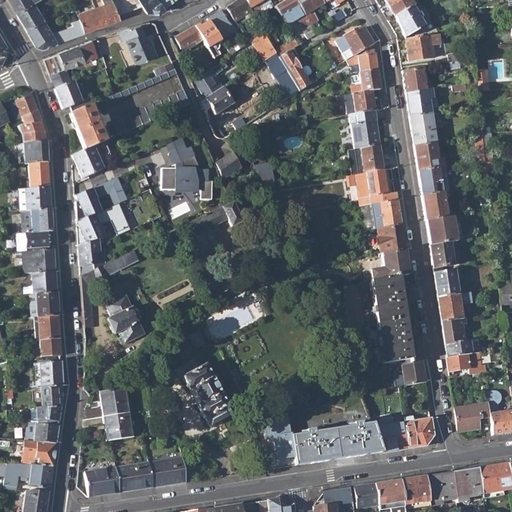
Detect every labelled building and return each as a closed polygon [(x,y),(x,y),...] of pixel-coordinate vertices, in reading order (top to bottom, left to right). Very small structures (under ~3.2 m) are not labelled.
[(7,0),(15,13),(32,2),(35,0),(7,0)] [(90,0),(93,8),(100,26),(118,19),(116,16),(110,1),(102,4),(100,0),(90,0)] [(110,0),(110,1),(116,16),(132,9),(142,5),(138,0),(110,0)] [(138,0),(142,5),(146,13),(159,12),(175,0),(167,0),(161,5),(157,0),(138,0)] [(238,0),(226,7),(235,23),(251,13),(252,13),(248,7),(243,0),(238,0)] [(243,0),(248,7),(252,13),(262,7),(259,3),(264,0),(243,0)] [(299,5),(295,0),(285,0),(275,6),(280,15),(299,5)] [(307,0),(299,5),(311,25),(319,20),(313,10),(323,4),(323,3),(321,0),(307,0)] [(384,0),(394,17),(411,6),(413,5),(410,0),(384,0)] [(15,13),(25,30),(42,20),(52,14),(48,7),(38,13),(32,2),(15,13)] [(297,19),(309,38),(316,34),(311,25),(299,5),(280,15),(287,25),(297,19)] [(394,17),(404,37),(424,27),(411,6),(394,17)] [(100,26),(93,8),(76,14),(78,17),(84,32),(100,26)] [(266,12),(279,33),(285,29),(273,8),(266,12)] [(212,26),(216,33),(220,39),(234,30),(230,24),(225,20),(220,11),(207,18),(212,26)] [(331,16),(335,23),(343,18),(339,11),(331,16)] [(72,20),(78,34),(84,32),(78,17),(72,20)] [(214,57),(220,53),(218,49),(214,43),(220,39),(216,33),(212,26),(207,18),(195,25),(203,40),(214,57)] [(34,46),(42,48),(55,43),(42,20),(25,30),(34,46)] [(124,40),(134,65),(156,56),(144,24),(130,25),(116,31),(120,42),(124,40)] [(197,44),(203,40),(195,25),(175,38),(182,49),(195,41),(197,44)] [(335,41),(346,60),(353,55),(354,56),(373,45),(363,27),(352,33),(350,31),(335,41)] [(246,37),(249,42),(263,32),(261,28),(246,37)] [(249,42),(262,61),(276,53),(263,32),(249,42)] [(405,39),(408,60),(432,57),(430,45),(440,44),(438,34),(405,39)] [(276,53),(279,58),(294,48),(299,46),(294,38),(285,43),(287,47),(276,53)] [(95,39),(90,41),(96,56),(100,55),(95,39)] [(64,69),(96,56),(90,41),(77,46),(42,59),(54,90),(69,84),(64,69)] [(229,50),(232,55),(245,46),(242,41),(229,50)] [(373,45),(354,56),(357,73),(377,70),(373,45)] [(279,58),(300,90),(312,82),(307,75),(311,73),(311,71),(308,66),(306,66),(300,70),(294,59),(299,56),(294,48),(279,58)] [(446,53),(447,60),(462,58),(461,52),(446,53)] [(195,81),(205,98),(209,104),(216,114),(232,103),(213,72),(215,71),(216,74),(227,67),(224,61),(205,74),(195,81)] [(405,92),(425,89),(422,68),(402,71),(405,92)] [(103,99),(105,105),(177,74),(174,69),(103,99)] [(477,88),(478,91),(488,90),(486,69),(475,69),(477,81),(477,88)] [(189,78),(191,84),(195,81),(205,74),(202,70),(189,78)] [(380,90),(377,70),(357,73),(358,85),(348,87),(349,94),(359,93),(371,91),(380,90)] [(431,94),(477,88),(477,81),(425,89),(405,92),(409,116),(430,113),(428,100),(432,100),(431,94)] [(68,106),(70,112),(89,105),(87,99),(80,102),(72,82),(69,84),(54,90),(62,109),(68,106)] [(112,121),(118,135),(189,104),(183,90),(112,121)] [(345,100),(348,115),(349,114),(374,111),(371,91),(359,93),(349,94),(337,96),(337,101),(345,100)] [(16,103),(18,108),(20,112),(25,126),(40,123),(30,97),(16,103)] [(202,108),(209,104),(205,98),(200,102),(202,108)] [(68,113),(84,150),(91,147),(103,142),(104,141),(98,127),(106,124),(103,118),(96,121),(89,105),(70,112),(68,113)] [(349,114),(354,149),(359,149),(379,146),(374,111),(349,114)] [(433,133),(430,113),(409,116),(413,146),(434,143),(433,133)] [(306,114),(296,116),(297,123),(307,121),(306,114)] [(25,133),(26,144),(45,143),(44,132),(25,133)] [(482,135),(484,157),(495,157),(493,133),(482,134),(482,135)] [(475,136),(478,161),(485,159),(484,157),(482,135),(475,136)] [(179,138),(165,144),(168,151),(182,145),(179,138)] [(91,147),(101,167),(107,165),(109,155),(103,142),(91,147)] [(22,144),(23,156),(24,164),(28,164),(46,163),(45,143),(26,144),(22,144)] [(438,168),(436,152),(434,143),(413,146),(417,172),(437,169),(438,168)] [(182,145),(168,151),(174,163),(174,167),(160,167),(160,189),(200,189),(200,198),(211,198),(211,180),(206,180),(206,169),(197,169),(197,165),(189,148),(184,150),(182,145)] [(0,146),(0,157),(4,165),(9,165),(1,149),(4,148),(4,146),(0,146)] [(359,149),(363,175),(383,172),(379,146),(359,149)] [(71,156),(81,178),(101,169),(101,167),(91,147),(84,150),(71,156)] [(231,152),(214,161),(221,177),(239,167),(231,152)] [(485,159),(487,177),(495,177),(493,160),(496,160),(495,157),(484,157),(485,159)] [(28,164),(29,189),(48,188),(46,163),(28,164)] [(417,172),(421,197),(441,193),(437,169),(417,172)] [(354,176),(359,208),(378,205),(397,202),(396,194),(387,196),(383,172),(363,175),(354,176)] [(74,203),(76,222),(99,212),(94,200),(107,194),(112,206),(117,204),(125,201),(115,178),(74,197),(76,203),(74,203)] [(48,188),(29,189),(24,190),(17,190),(18,201),(18,205),(19,213),(21,213),(26,212),(30,212),(49,210),(48,188)] [(453,191),(441,193),(443,207),(445,207),(446,213),(444,213),(445,218),(451,217),(457,216),(453,191)] [(425,221),(445,218),(444,213),(443,207),(441,193),(421,197),(425,221)] [(178,228),(193,258),(211,250),(202,231),(226,219),(230,227),(241,222),(231,202),(178,228)] [(376,223),(377,230),(382,229),(401,226),(397,202),(378,205),(381,222),(376,223)] [(77,229),(78,245),(101,238),(100,233),(98,227),(109,222),(114,234),(127,228),(117,204),(112,206),(99,212),(76,222),(79,228),(77,229)] [(292,204),(276,206),(283,219),(290,218),(294,217),(292,204)] [(49,210),(30,212),(31,233),(51,231),(49,210)] [(29,233),(31,233),(30,212),(26,212),(21,213),(22,233),(29,233)] [(425,221),(428,246),(449,243),(455,242),(451,217),(445,218),(425,221)] [(290,218),(283,219),(296,242),(303,241),(290,218)] [(381,255),(386,254),(404,251),(401,226),(382,229),(377,230),(376,230),(379,255),(381,255)] [(167,233),(169,238),(179,233),(177,228),(167,233)] [(151,233),(154,240),(160,237),(157,230),(151,233)] [(31,233),(29,233),(30,252),(32,252),(52,250),(51,231),(31,233)] [(22,233),(20,234),(21,252),(22,252),(30,252),(29,233),(22,233)] [(449,243),(452,265),(459,264),(455,242),(449,243)] [(78,249),(80,277),(104,264),(103,250),(99,251),(98,243),(78,249)] [(428,246),(432,268),(452,265),(449,243),(428,246)] [(33,274),(54,273),(52,250),(32,252),(30,252),(22,252),(23,275),(32,274),(33,274)] [(381,258),(383,269),(370,272),(371,281),(384,279),(398,277),(408,275),(404,251),(386,254),(381,255),(379,255),(378,255),(378,259),(381,258)] [(80,277),(83,327),(92,326),(89,288),(105,280),(104,277),(125,266),(120,256),(104,264),(80,277)] [(432,272),(436,297),(457,294),(453,269),(432,272)] [(32,274),(33,295),(35,295),(55,293),(54,273),(33,274),(32,274)] [(342,286),(355,368),(400,362),(410,360),(398,277),(384,279),(371,281),(342,286)] [(498,285),(501,306),(509,305),(511,304),(511,283),(509,284),(498,285)] [(35,295),(36,317),(38,317),(57,315),(55,293),(35,295)] [(436,297),(440,322),(459,319),(456,298),(461,298),(460,294),(457,294),(436,297)] [(118,332),(124,343),(144,333),(137,320),(137,313),(132,309),(126,295),(105,305),(110,316),(106,318),(110,326),(114,334),(118,332)] [(38,317),(40,340),(44,340),(58,340),(57,315),(38,317)] [(440,322),(444,345),(463,342),(459,319),(440,322)] [(503,330),(505,343),(511,342),(510,330),(503,330)] [(60,356),(58,340),(44,340),(45,350),(36,351),(37,358),(60,356)] [(445,356),(469,353),(476,353),(478,352),(476,340),(463,342),(444,345),(445,356)] [(338,364),(344,360),(338,346),(332,349),(338,364)] [(469,353),(445,356),(448,371),(466,369),(467,376),(473,375),(483,374),(482,365),(478,366),(476,353),(469,353)] [(400,362),(404,386),(424,383),(420,359),(410,360),(400,362)] [(39,364),(41,388),(60,386),(62,386),(60,362),(39,364)] [(204,417),(208,425),(230,414),(225,406),(226,405),(220,392),(204,363),(181,375),(188,388),(191,386),(199,402),(195,404),(203,417),(204,417)] [(41,388),(42,408),(59,408),(61,395),(60,386),(41,388)] [(98,391),(102,416),(129,412),(125,387),(98,391)] [(487,405),(494,404),(496,413),(499,413),(497,404),(500,401),(501,396),(499,392),(495,390),(485,391),(487,403),(487,405)] [(477,419),(489,417),(489,414),(487,405),(487,403),(453,408),(457,432),(478,429),(477,419)] [(489,417),(492,435),(511,432),(511,410),(499,413),(496,413),(494,404),(487,405),(489,414),(489,417)] [(35,423),(47,423),(47,422),(57,422),(59,408),(42,408),(30,409),(30,418),(20,418),(20,422),(26,423),(35,423)] [(102,416),(106,441),(110,440),(133,437),(129,412),(102,416)] [(404,422),(407,448),(425,445),(432,436),(429,418),(412,421),(411,416),(403,417),(404,422)] [(26,423),(24,441),(34,442),(54,444),(56,427),(57,422),(47,422),(47,423),(35,423),(26,423)] [(290,435),(294,465),(380,452),(373,427),(371,423),(360,425),(359,422),(352,423),(353,426),(313,432),(312,429),(305,430),(306,433),(290,435)] [(373,427),(380,452),(407,448),(404,422),(373,427)] [(51,467),(54,444),(34,442),(24,441),(20,463),(23,464),(31,464),(37,465),(51,467)] [(259,448),(262,467),(285,463),(282,444),(259,448)] [(148,463),(152,487),(185,482),(181,458),(148,463)] [(115,468),(118,492),(152,487),(148,463),(115,468)] [(28,486),(47,490),(51,467),(37,465),(31,464),(23,464),(22,466),(20,480),(23,484),(28,484),(28,486)] [(478,468),(482,494),(510,490),(505,464),(478,468)] [(87,496),(88,497),(118,492),(115,468),(84,472),(87,496)] [(456,498),(457,503),(459,503),(458,497),(482,494),(478,468),(452,472),(456,498)] [(428,501),(428,505),(442,503),(441,500),(456,498),(452,472),(424,476),(428,501)] [(399,480),(403,504),(428,501),(424,476),(399,480)] [(390,511),(403,511),(403,504),(399,480),(387,482),(388,484),(375,486),(378,506),(379,510),(390,508),(390,511)] [(356,509),(378,506),(375,486),(375,484),(352,487),(356,509)] [(25,491),(22,511),(44,511),(47,492),(25,491)] [(268,500),(268,511),(288,511),(288,507),(277,499),(268,500)]
